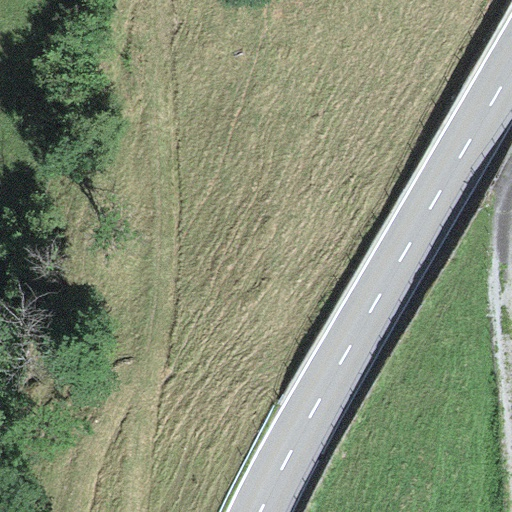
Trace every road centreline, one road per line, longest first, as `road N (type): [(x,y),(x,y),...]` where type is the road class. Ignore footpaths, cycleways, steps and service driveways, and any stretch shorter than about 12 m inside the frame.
road 1 (tertiary): [(259,511),(511,69)]
road 2 (track): [(511,416),(502,273),(511,188)]
